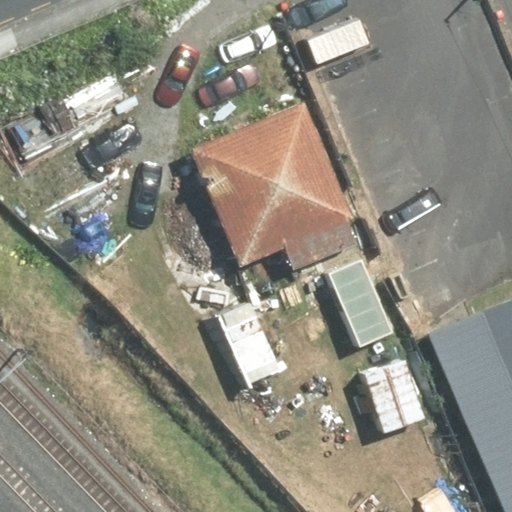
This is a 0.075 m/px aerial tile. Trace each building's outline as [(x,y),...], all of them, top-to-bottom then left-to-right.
[(321,204),(262,66),(163,107),(222,246),(321,204)] [(89,134),(137,107),(114,67),(0,130),(0,146),(31,202),(104,161),(89,134)] [(192,301),(227,387),(266,371),(222,262),(206,223),(142,249),(167,312),(192,301)] [(350,250),(309,267),(340,345),(382,329),(350,250)] [(511,511),(511,255),(416,296),(508,511),(511,511)]
